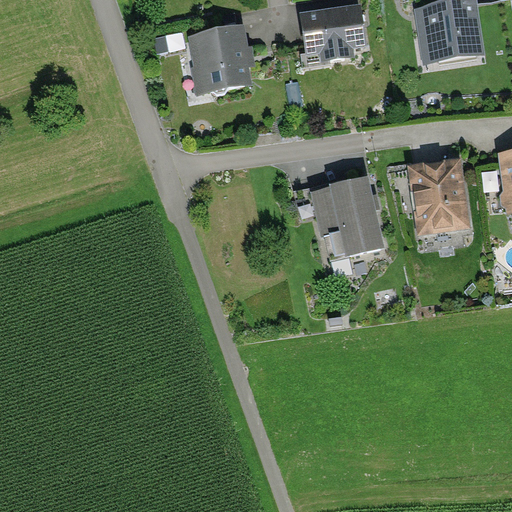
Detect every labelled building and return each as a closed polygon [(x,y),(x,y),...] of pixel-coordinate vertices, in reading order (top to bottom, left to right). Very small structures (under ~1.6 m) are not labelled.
[(473,8),(429,14),(432,30),(429,30),(425,35),(426,43),(431,46),(433,46),(436,62),(480,55),(477,37),(480,34),(479,27),(475,25),(473,8)] [(361,14),(303,23),(308,57),(324,54),(331,64),(345,61),(349,51),(366,48),(361,14)] [(242,35),(195,44),(204,94),(211,93),(217,97),(225,96),(229,89),(248,86),(245,67),(248,67),(242,35)] [(458,168),(413,174),(422,234),(466,228),(458,168)] [(314,189),(294,194),(301,224),(319,220),(329,263),(382,251),(366,184),(316,196),(314,189)]
